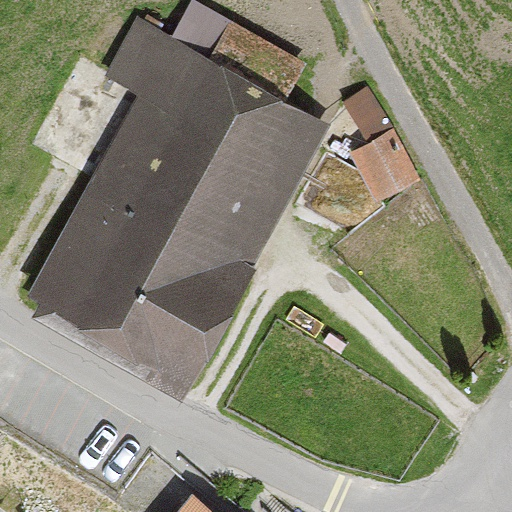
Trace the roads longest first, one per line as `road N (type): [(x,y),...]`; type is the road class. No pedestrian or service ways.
road 1 (residential): [(492,498),(372,498),(162,432),(0,335)]
road 2 (track): [(350,0),(442,163),(511,316)]
